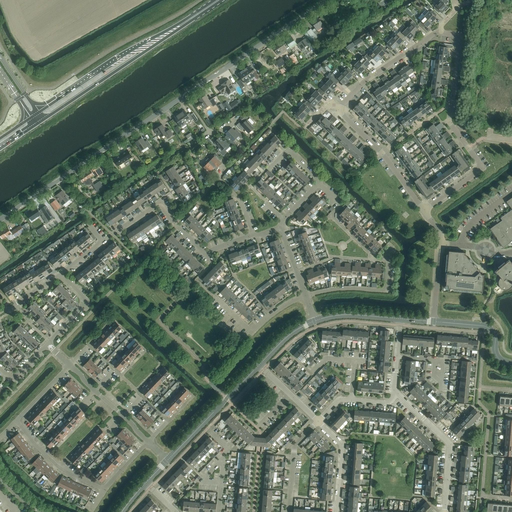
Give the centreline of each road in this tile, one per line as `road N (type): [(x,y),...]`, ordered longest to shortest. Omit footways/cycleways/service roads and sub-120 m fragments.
road 1 (residential): [(148,442),(104,489),(47,457),(16,420),(69,365)]
road 2 (residential): [(440,32),(460,36),(449,123),(481,168),(424,212)]
road 3 (residential): [(0,219),(184,95)]
road 4 (secondary): [(37,117),(218,0)]
road 5 (residential): [(184,95),(326,0)]
road 6 (residential): [(398,393),(451,444),(446,511)]
road 7 (residential): [(424,212),(383,153),(338,108)]
road 8 (tertiary): [(168,461),(261,364)]
road 9 (residential): [(338,108),(360,84),(440,32)]
road 10 (residential): [(305,295),(386,291),(384,256),(391,249)]
